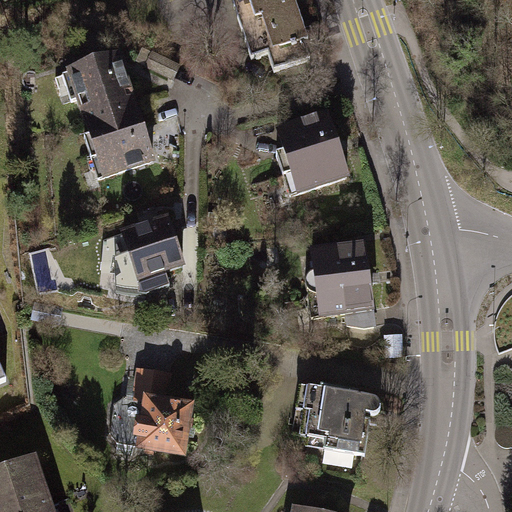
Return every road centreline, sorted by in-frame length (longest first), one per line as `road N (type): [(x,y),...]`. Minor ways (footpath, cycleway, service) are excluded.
road 1 (secondary): [(357,0),(433,233)]
road 2 (secondary): [(433,233),(448,326),(441,464)]
